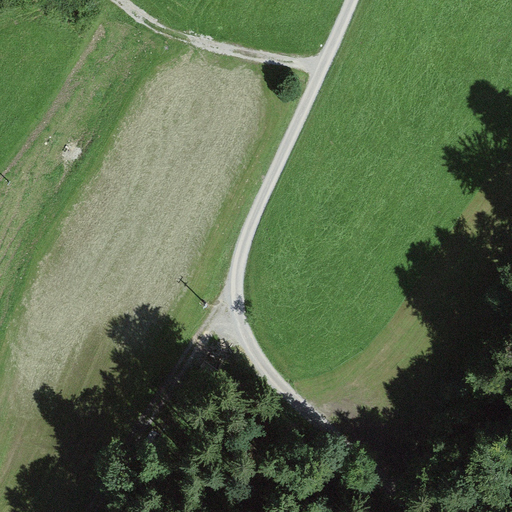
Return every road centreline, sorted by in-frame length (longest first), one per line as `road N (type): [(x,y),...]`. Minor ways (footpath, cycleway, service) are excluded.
road 1 (track): [(402,511),(258,360),(235,282),(245,240),(353,0)]
road 2 (track): [(235,282),(103,511)]
